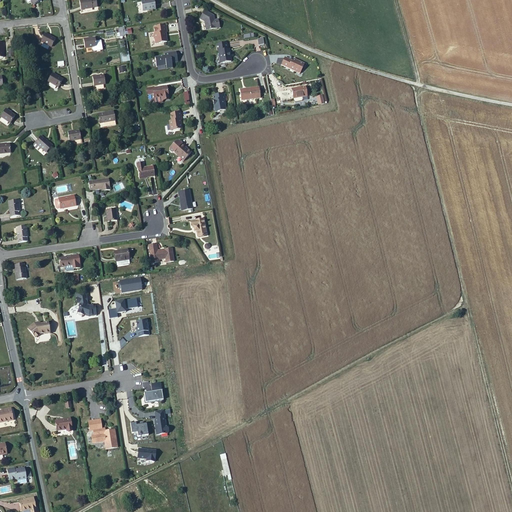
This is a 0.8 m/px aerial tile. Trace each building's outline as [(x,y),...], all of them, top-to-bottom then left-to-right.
[(81,10),(97,7),(96,0),(93,0),(92,0),(89,0),(86,1),(84,1),(83,0),(82,0),(79,1),(81,10)] [(155,9),(153,0),(148,0),(141,1),(143,11),(155,9)] [(219,28),(218,20),(214,20),(213,16),(212,16),(210,15),(211,14),(205,11),(200,19),(205,22),(206,30),(219,28)] [(167,42),(165,32),(166,32),(165,25),(154,27),(155,34),(153,34),(154,39),(155,39),(155,44),(167,42)] [(124,36),(123,28),(115,29),(117,37),(124,36)] [(51,47),(55,40),(49,37),(49,36),(45,33),(41,42),(51,47)] [(102,50),(101,41),(96,42),(95,38),(90,39),(88,39),(88,38),(83,39),(85,48),(93,47),(93,50),(94,51),(95,51),(102,50)] [(230,53),(227,51),(226,49),(227,49),(226,42),(216,44),(217,51),(218,51),(220,64),(231,62),(230,53)] [(177,60),(176,52),(164,54),(164,56),(155,58),(156,67),(166,65),(167,69),(172,68),(171,63),(171,61),(177,60)] [(304,64),(293,59),(292,61),(285,58),(281,65),(300,74),(304,64)] [(58,77),(56,76),(56,75),(53,73),(48,81),(58,87),(62,80),(58,77)] [(105,84),(104,76),(99,77),(97,77),(97,76),(92,77),(94,86),(105,84)] [(169,99),(167,87),(157,89),(157,88),(152,89),(146,90),(147,95),(153,94),(154,99),(162,97),(162,100),(169,99)] [(259,87),(240,90),(241,100),(260,98),(259,87)] [(307,96),(305,87),(292,89),(293,98),(294,101),(295,102),(301,101),(302,100),(302,97),(307,96)] [(224,104),(224,101),(225,100),(224,94),(213,95),(214,100),(213,100),(215,111),(226,110),(225,104),(224,104)] [(10,113),(9,112),(9,111),(6,109),(0,117),(10,123),(15,116),(10,113)] [(112,125),(111,120),(114,120),(113,111),(105,113),(105,114),(104,114),(98,115),(100,125),(101,126),(103,127),(112,125)] [(182,129),(180,120),(181,120),(180,112),(170,114),(171,121),(169,121),(171,131),(182,129)] [(69,141),(81,139),(79,131),(74,132),(72,132),(72,131),(68,132),(69,141)] [(52,146),(47,141),(46,141),(45,140),(40,137),(35,143),(33,145),(33,146),(38,151),(41,148),(44,150),(47,152),(52,146)] [(191,153),(185,147),(179,141),(175,142),(169,148),(170,151),(172,153),(174,153),(184,161),(191,153)] [(0,153),(10,153),(9,144),(4,145),(2,145),(2,144),(0,144),(0,153)] [(155,176),(153,166),(143,168),(143,163),(137,164),(139,179),(155,176)] [(110,190),(108,179),(88,182),(90,190),(93,190),(104,188),(105,191),(110,190)] [(192,209),(189,190),(178,192),(179,196),(182,211),(192,209)] [(76,206),(74,196),(58,199),(55,200),(54,201),(55,207),(56,208),(60,208),(67,207),(68,207),(76,206)] [(19,212),(18,200),(9,202),(10,208),(9,208),(10,213),(11,217),(18,216),(18,212),(19,212)] [(117,221),(115,209),(106,210),(107,222),(117,221)] [(206,235),(203,219),(191,222),(192,227),(193,227),(194,231),(195,231),(195,232),(197,231),(198,237),(206,235)] [(27,237),(25,226),(17,227),(18,234),(17,234),(18,239),(19,243),(26,242),(26,238),(27,237)] [(174,261),(172,248),(164,250),(164,252),(158,253),(157,251),(156,244),(148,245),(151,263),(158,262),(159,261),(159,260),(165,259),(166,263),(174,261)] [(128,250),(127,249),(119,251),(119,252),(115,252),(117,266),(124,265),(123,261),(129,259),(129,258),(128,250)] [(80,268),(78,255),(59,258),(60,267),(73,266),(73,269),(80,268)] [(26,279),(24,268),(23,268),(23,264),(15,265),(17,280),(26,279)] [(121,289),(121,293),(142,290),(140,278),(119,281),(119,282),(118,283),(119,288),(121,289)] [(96,315),(94,305),(90,306),(88,305),(86,293),(80,294),(75,295),(77,304),(79,303),(79,304),(78,307),(79,307),(77,314),(82,316),(84,316),(84,315),(88,316),(96,315)] [(116,309),(108,311),(109,319),(118,318),(117,313),(126,312),(125,310),(138,308),(136,299),(115,302),(116,309)] [(149,335),(147,320),(136,322),(139,337),(149,335)] [(50,333),(48,323),(37,324),(34,323),(27,328),(35,337),(36,338),(39,336),(39,334),(44,333),(45,334),(50,333)] [(164,401),(161,383),(158,383),(159,391),(152,392),(144,393),(146,402),(161,400),(161,401),(164,401)] [(159,391),(158,383),(151,384),(152,392),(159,391)] [(0,422),(13,420),(11,409),(5,410),(6,411),(1,412),(0,412),(0,422)] [(166,426),(164,410),(155,411),(156,419),(155,420),(157,435),(168,433),(169,431),(168,427),(167,426),(166,426)] [(57,431),(66,429),(67,431),(72,430),(70,418),(65,419),(65,420),(55,421),(57,431)] [(117,447),(114,430),(105,431),(105,428),(102,429),(100,420),(88,421),(89,430),(94,429),(94,430),(93,430),(93,431),(94,435),(91,436),(92,443),(104,441),(106,449),(117,447)] [(148,435),(147,424),(137,425),(136,423),(131,424),(132,432),(137,432),(137,433),(138,437),(148,435)] [(156,451),(139,449),(138,460),(155,462),(156,451)] [(230,474),(225,454),(219,455),(224,476),(230,474)] [(26,479),(24,468),(14,470),(14,468),(7,470),(9,480),(16,479),(17,480),(18,485),(27,483),(26,479)] [(36,508),(33,498),(24,500),(19,502),(21,511),(30,509),(30,511),(37,511),(37,508),(36,508)]
